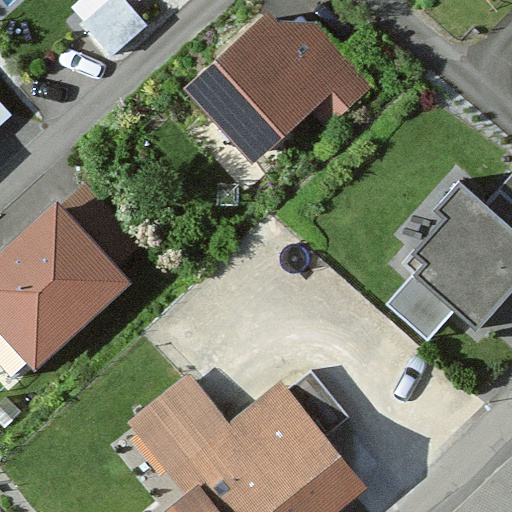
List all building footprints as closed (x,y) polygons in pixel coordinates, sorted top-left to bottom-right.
[(272,7),(182,99),(257,169),(311,116),(326,128),(358,91),(272,7)] [(0,107),(0,129),(11,119),(0,107)] [(511,284),(511,228),(462,191),(400,272),(477,330),(511,284)] [(56,205),(0,253),(0,333),(31,369),(127,285),(56,205)] [(323,511),(362,475),(279,389),(235,430),(184,376),(128,429),(181,485),(153,511),(323,511)]
